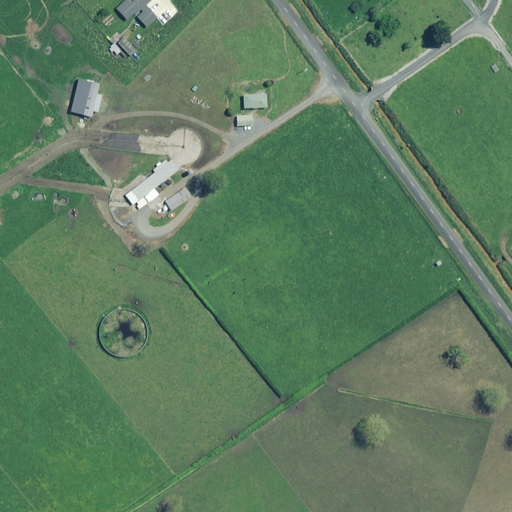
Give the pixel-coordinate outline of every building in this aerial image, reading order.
[(125,0),(116,8),(127,20),(134,14),(135,15),(142,9),(143,11),(137,17),(146,27),(157,17),(146,5),(151,0),(125,0)] [(115,43),(110,46),(116,55),(121,51),(115,43)] [(99,84),(89,82),(82,115),(91,117),(93,111),(98,112),(101,95),(96,94),(99,84)] [(266,108),(266,93),(257,93),(257,94),(243,95),(244,108),(266,108)] [(252,126),(252,116),(236,116),(237,126),(252,126)] [(179,170),(170,158),(153,170),(155,173),(125,195),(133,205),(137,202),(139,204),(137,206),(140,209),(158,195),(154,189),(179,170)] [(192,197),(186,187),(165,201),(171,211),(192,197)]
